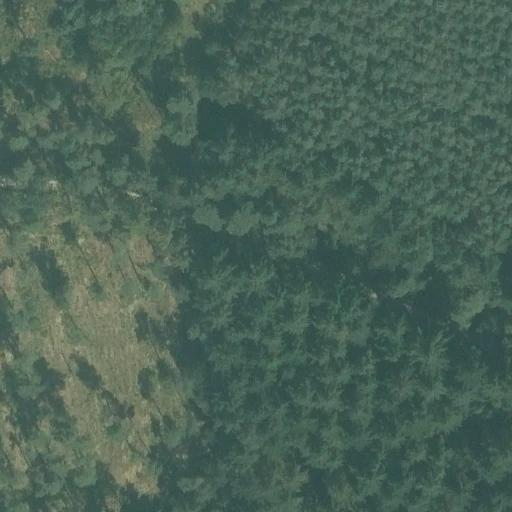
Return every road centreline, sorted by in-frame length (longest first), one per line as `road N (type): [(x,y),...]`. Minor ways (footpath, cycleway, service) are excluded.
road 1 (track): [(188,214),(511,360)]
road 2 (track): [(0,191),(137,194),(188,214)]
